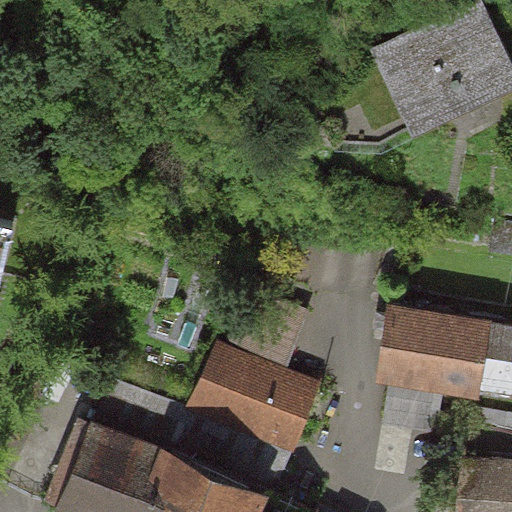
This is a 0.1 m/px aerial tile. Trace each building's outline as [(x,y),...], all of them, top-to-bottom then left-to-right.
[(511,80),(476,0),(468,0),(364,46),(401,130),(511,80)] [(192,403),(289,445),(318,379),(281,364),(302,315),(241,289),(192,403)] [(511,325),(382,307),(372,373),(511,392),(511,325)] [(44,507),(54,511),(260,511),(247,492),(85,418),(44,507)] [(511,511),(511,465),(467,462),(462,511),(511,511)]
